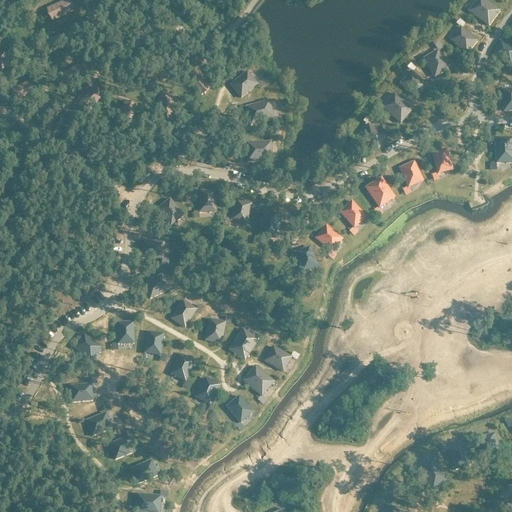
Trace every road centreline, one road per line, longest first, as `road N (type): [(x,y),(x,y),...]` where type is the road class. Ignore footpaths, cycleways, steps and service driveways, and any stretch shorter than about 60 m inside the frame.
road 1 (track): [(0,109),(139,197)]
road 2 (track): [(52,140),(65,111),(29,59),(30,15)]
